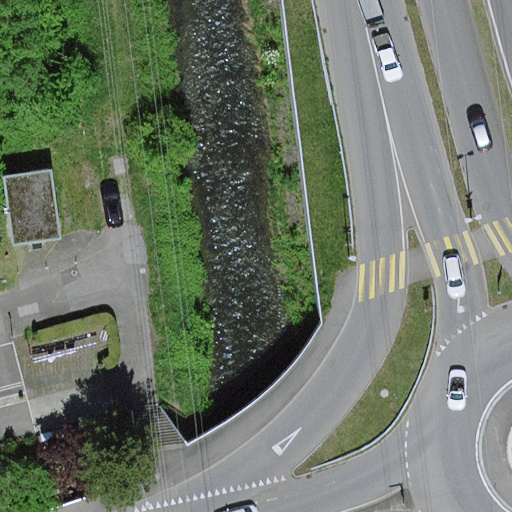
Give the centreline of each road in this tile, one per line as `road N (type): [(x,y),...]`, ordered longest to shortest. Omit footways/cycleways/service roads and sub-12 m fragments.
road 1 (tertiary): [(366,29),(385,275),(359,356),(297,435),(213,511)]
road 2 (tertiary): [(366,29),(454,253),(467,325),(464,384)]
road 3 (tertiary): [(511,230),(442,0)]
road 4 (primary): [(443,448),(287,511)]
